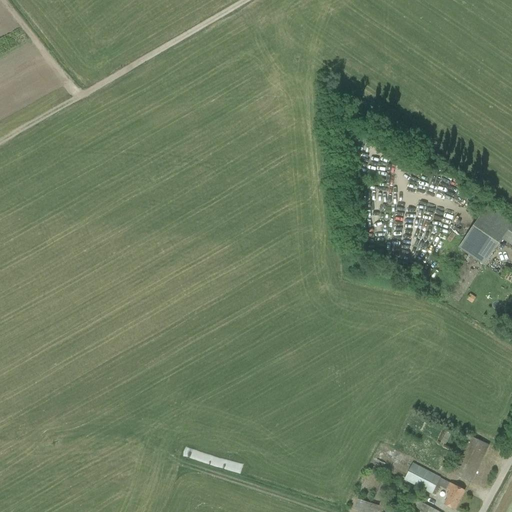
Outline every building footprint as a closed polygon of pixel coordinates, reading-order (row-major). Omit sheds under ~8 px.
[(511,222),(488,206),(459,249),(484,266),(502,239),(511,246),(511,222)] [(502,319),(511,324),(511,317),(505,314),(502,319)] [(451,475),(471,484),(488,446),(469,437),(451,475)] [(448,498),(444,505),(454,510),(464,491),(412,465),(404,480),(435,496),(440,487),(449,492),(446,497),(448,498)] [(376,511),(378,506),(357,500),(354,511),(356,511),(376,511)]
